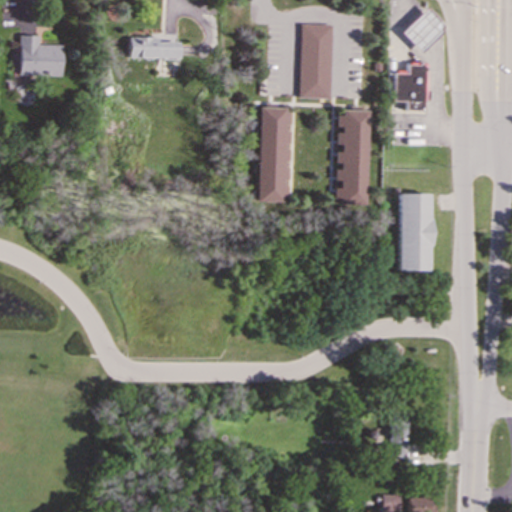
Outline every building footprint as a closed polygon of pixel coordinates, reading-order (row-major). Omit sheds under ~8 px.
[(416,51),(442,26),(424,7),(398,32),(416,51)] [(296,97),(327,98),(328,24),(298,23),(296,97)] [(35,35),(16,35),(15,75),(58,76),(59,44),(35,44),(35,35)] [(155,36),(126,37),(126,58),(175,57),(175,40),(155,41),(155,36)] [(390,72),(390,101),(402,101),(402,111),(423,111),(423,62),(404,62),(404,72),(390,72)] [(254,201),(284,202),(285,182),(286,182),(287,108),(256,107),(254,201)] [(363,205),(365,111),(334,111),(334,129),(333,148),(333,166),(332,166),(332,181),(334,181),(333,204),(363,205)] [(394,270),(426,270),(427,193),(395,193),(394,270)] [(386,412),(386,456),(403,457),(404,412),(386,412)] [(379,511),(397,511),(398,494),(379,493),(379,511)] [(405,511),(429,511),(429,497),(405,497),(405,511)]
